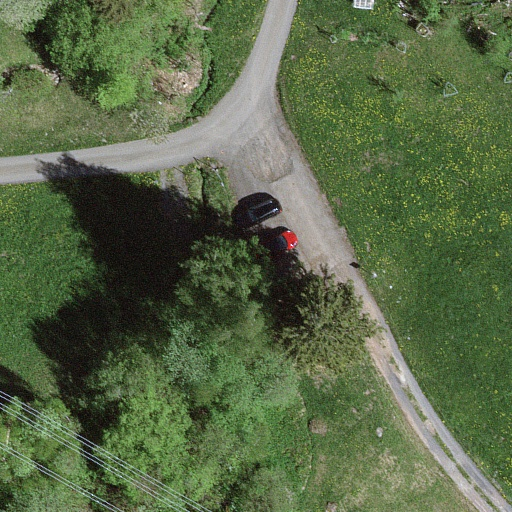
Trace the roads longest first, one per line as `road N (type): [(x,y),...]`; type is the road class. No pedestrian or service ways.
road 1 (track): [(243,100),(442,445),(502,511)]
road 2 (track): [(277,0),(243,100),(171,152),(0,167)]
